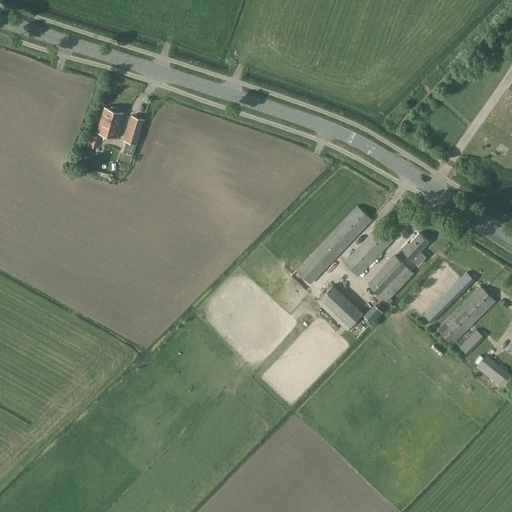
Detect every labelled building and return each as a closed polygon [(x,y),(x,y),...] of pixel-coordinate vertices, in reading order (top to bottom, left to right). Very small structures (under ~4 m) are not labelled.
[(117,138),(125,114),(104,108),(96,132),(117,138)] [(127,134),(124,141),(137,145),(144,122),(131,119),(128,129),(127,134)] [(124,141),(121,153),(124,154),(134,157),(137,145),(124,141)] [(299,267),(296,270),(303,277),(311,284),(324,270),(372,220),(372,219),(357,205),(357,206),(353,210),(351,212),(349,214),(317,247),(315,249),(314,251),(312,253),(310,255),(299,267)] [(378,226),(343,262),(358,276),(371,263),(389,244),(393,240),(393,239),(379,226),(378,226)] [(413,260),(429,242),(419,233),(409,244),(407,242),(401,249),(413,260)] [(386,302),(414,273),(395,255),(367,284),(386,302)] [(461,278),(424,315),(432,323),(453,303),(473,283),(475,280),(475,279),(472,277),(469,274),(467,272),(461,278)] [(348,330),(364,313),(333,284),(317,302),(348,330)] [(447,319),(437,329),(442,334),(443,335),(444,336),(445,337),(450,342),(452,345),(495,302),(496,301),(495,300),(493,298),(486,291),(481,286),(459,307),(447,319)] [(409,304),(417,313),(426,304),(423,300),(427,296),(423,291),(409,304)] [(372,323),(382,312),(375,306),(365,316),(372,323)] [(467,354),(484,338),(476,330),(460,347),(467,354)] [(501,350),(510,342),(506,337),(497,346),(501,350)] [(485,356),(476,367),(477,367),(481,371),(483,373),(489,377),(493,381),(502,388),(503,389),(503,388),(510,380),(511,377),(511,376),(495,362),(487,356),(486,355),(485,356)]
